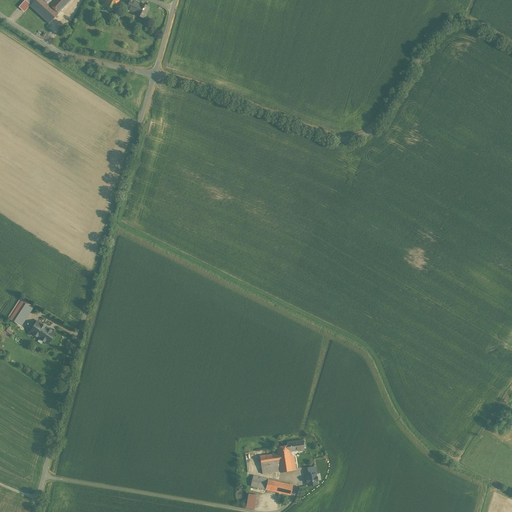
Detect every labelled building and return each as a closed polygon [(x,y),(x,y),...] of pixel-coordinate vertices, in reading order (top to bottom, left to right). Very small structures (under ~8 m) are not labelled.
[(49,5),(43,0),(34,0),(34,1),(30,5),(30,6),(49,23),(58,13),(49,5)] [(53,0),(49,5),(58,13),(70,0),(53,0)] [(118,0),(105,0),(103,5),(114,10),(118,0)] [(139,4),(130,0),(129,0),(126,8),(135,13),(135,14),(144,18),(149,7),(140,3),(139,4)] [(22,300),(10,319),(18,324),(31,306),(22,300)] [(47,328),(37,321),(30,332),(40,339),(47,328)] [(47,328),(40,339),(48,344),(55,333),(47,328)] [(303,440),(287,443),(287,445),(288,452),(289,452),(298,450),(298,452),(304,451),(303,440)] [(287,445),(276,447),(277,454),(278,462),(280,471),(280,473),(296,470),(294,456),(289,457),(289,452),(288,452),(287,445)] [(277,454),(259,456),(261,465),(278,462),(277,454)] [(278,462),(261,465),(262,474),(280,471),(278,462)] [(268,479),(253,476),(250,486),(265,489),(268,479)] [(293,485),(268,479),(265,489),(290,495),(293,485)] [(247,498),(247,495),(247,493),(245,491),(243,490),(241,489),(239,490),(237,491),(236,493),(235,495),(236,498),(237,500),(239,501),(241,501),(244,501),(245,499),(247,498)] [(256,495),(248,494),(246,508),(254,509),(256,495)]
